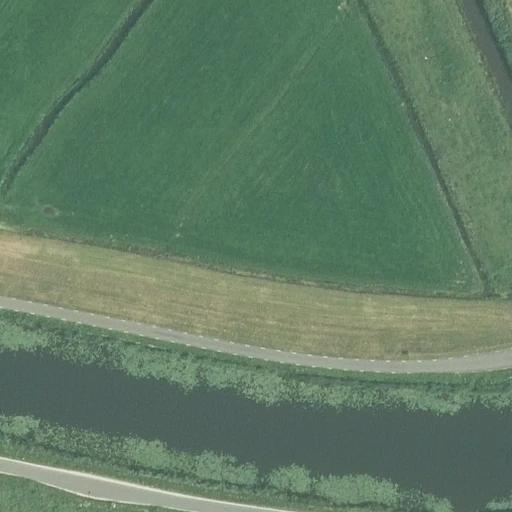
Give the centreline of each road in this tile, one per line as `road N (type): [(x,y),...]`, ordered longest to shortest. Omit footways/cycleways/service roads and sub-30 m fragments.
road 1 (unclassified): [(511,354),(410,364),(254,353),(0,304)]
road 2 (unclassified): [(233,511),(0,467)]
